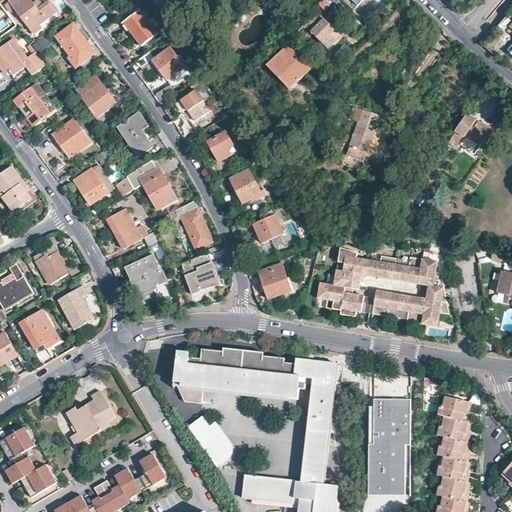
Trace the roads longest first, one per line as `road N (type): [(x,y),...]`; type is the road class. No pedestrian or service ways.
road 1 (residential): [(243,319),(242,279),(222,223),(127,68),(73,0)]
road 2 (residential): [(243,319),(510,369)]
road 3 (residential): [(0,409),(126,335)]
road 4 (residential): [(67,211),(126,335)]
